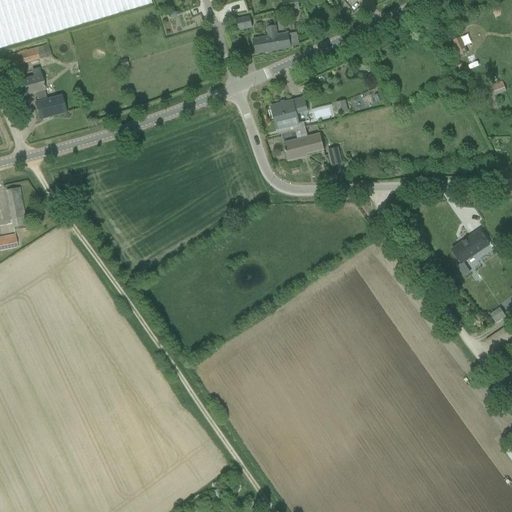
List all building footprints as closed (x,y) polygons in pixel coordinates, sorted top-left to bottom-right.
[(0,0),(0,49),(151,5),(150,0),(0,0)] [(283,0),(282,0),(284,12),(300,10),(298,0),(283,0)] [(250,17),(246,18),(237,20),(239,30),(252,27),(250,17)] [(291,47),(299,46),(296,33),(289,34),(289,33),(278,35),(277,26),(266,28),(268,37),(253,40),(256,54),(291,48),(291,47)] [(452,41),(459,57),(467,54),(460,38),(452,41)] [(7,56),(10,68),(39,60),(35,48),(26,51),(26,50),(19,52),(19,53),(7,56)] [(39,120),(65,113),(61,96),(47,100),(45,92),(46,91),(42,75),(22,80),(26,96),(36,93),(38,103),(35,103),(39,120)] [(502,82),(480,90),(484,101),(507,92),(502,82)] [(374,96),(377,103),(383,100),(380,93),(374,96)] [(300,124),(297,114),(307,111),(304,98),(271,107),(277,130),(278,135),(296,131),(305,128),(304,123),(300,124)] [(347,107),(337,110),(339,115),(349,113),(347,107)] [(296,131),(298,140),(284,144),(286,150),(285,151),(286,153),(288,161),(302,158),(302,156),(324,150),(320,135),(308,138),(305,128),(296,131)] [(342,164),(340,155),(338,148),(329,151),(332,167),(342,164)] [(19,188),(7,191),(14,228),(26,226),(19,188)] [(248,217),(241,222),(245,227),(252,223),(248,217)] [(461,264),(489,245),(480,231),(452,250),(461,264)] [(0,238),(0,251),(18,248),(15,235),(0,238)] [(506,317),(500,308),(490,315),(495,324),(506,317)]
